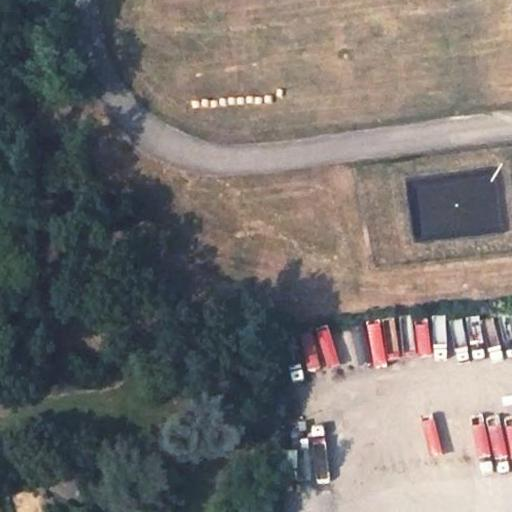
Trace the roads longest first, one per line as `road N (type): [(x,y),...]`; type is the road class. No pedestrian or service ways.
road 1 (unknown): [(86,0),(98,56),(124,105),(152,138),(194,156),(251,159),(511,132)]
road 2 (unknown): [(511,368),(365,390),(334,405),(323,432),(331,499),(343,511)]
